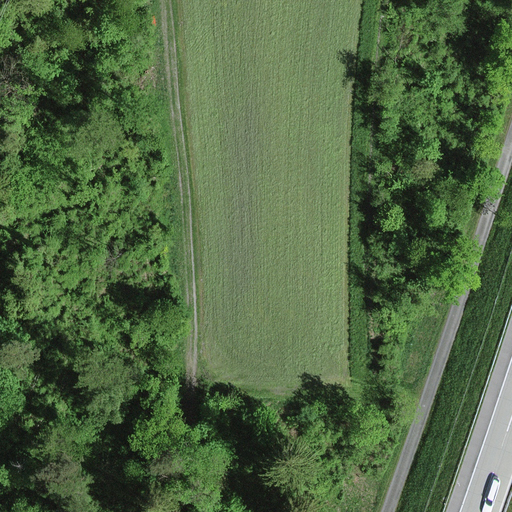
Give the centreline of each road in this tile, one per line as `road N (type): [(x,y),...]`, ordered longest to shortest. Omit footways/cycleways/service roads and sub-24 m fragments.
road 1 (track): [(193,511),(195,343),(170,0)]
road 2 (track): [(386,511),(511,129)]
